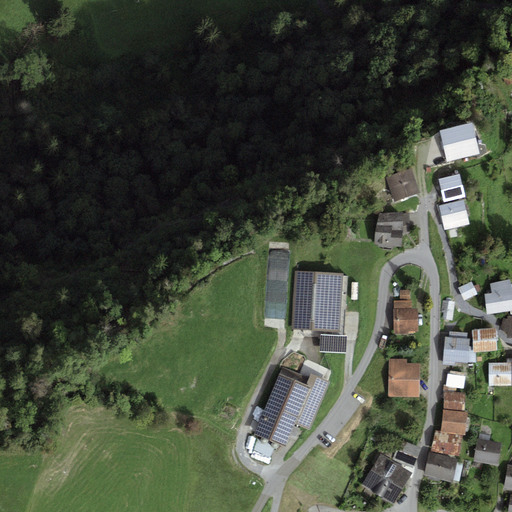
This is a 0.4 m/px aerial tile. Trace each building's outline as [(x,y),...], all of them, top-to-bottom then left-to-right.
[(502,79),(507,85),(511,82),(511,77),(510,74),(502,79)] [(472,122),(439,130),(446,161),(480,153),(472,122)] [(407,168),(385,177),(395,202),(418,193),(407,168)] [(459,174),(438,179),(444,202),(464,197),(459,174)] [(463,200),(439,206),(445,230),(469,224),(463,200)] [(409,213),(379,213),(374,244),(401,247),(403,234),(410,234),(409,213)] [(343,275),(296,271),(292,329),(338,333),(343,275)] [(492,293),(484,294),(487,314),(511,311),(511,286),(511,285),(511,280),(490,284),(492,293)] [(471,282),(459,288),(464,300),(478,294),(477,293),(481,291),(478,284),(473,287),(471,282)] [(410,291),(401,290),(401,298),(410,299),(410,291)] [(393,310),(393,334),(408,334),(408,331),(418,331),(418,309),(412,309),(412,300),(394,301),(394,310),(393,310)] [(455,302),(442,300),(441,312),(444,312),(443,319),(453,321),(455,302)] [(511,316),(507,316),(507,319),(503,318),(501,330),(507,333),(507,338),(511,338),(511,316)] [(496,329),(474,330),(475,347),(476,352),(497,350),(496,329)] [(449,338),(445,337),(443,364),(455,366),(456,362),(468,363),(468,362),(476,362),(476,352),(475,347),(469,347),(470,339),(467,339),(467,333),(449,332),(449,338)] [(320,336),(319,352),(345,353),(346,337),(320,336)] [(407,360),(389,359),(388,397),(416,397),(417,365),(407,365),(407,360)] [(508,363),(489,363),(489,386),(508,386),(508,363)] [(282,367),(279,376),(306,386),(310,378),(282,367)] [(306,386),(280,375),(279,376),(255,433),(286,445),(295,424),(310,431),(331,381),(311,373),(310,378),(306,386)] [(465,376),(447,374),(446,385),(444,385),(443,391),(456,392),(456,388),(464,389),(465,376)] [(466,394),(445,393),(444,409),(464,410),(466,394)] [(467,413),(444,410),(442,431),(465,434),(467,413)] [(76,420),(66,421),(67,430),(76,429),(76,420)] [(462,437),(435,431),(431,451),(458,456),(462,437)] [(502,443),(478,438),(473,460),(497,465),(502,443)] [(420,448),(401,440),(391,461),(400,466),(402,464),(413,468),(420,448)] [(256,441),(254,450),(270,457),(273,450),(256,441)] [(457,459),(430,452),(424,475),(452,482),(452,479),(459,481),(463,464),(457,462),(457,459)] [(391,461),(380,454),(362,485),(393,504),(412,473),(400,466),(391,461)] [(511,464),(508,464),(503,488),(511,489),(511,464)]
